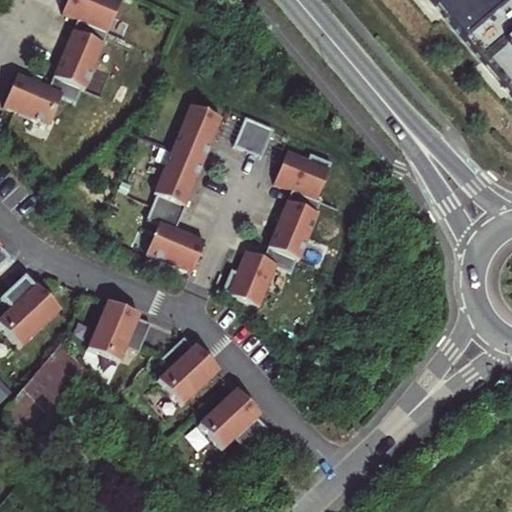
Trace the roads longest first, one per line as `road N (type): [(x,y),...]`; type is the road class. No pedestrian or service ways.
road 1 (residential): [(0,221),(33,250),(204,327),(341,476)]
road 2 (secondary): [(385,103),(468,238),(475,272)]
road 3 (tertiary): [(476,300),(461,339),(376,444)]
road 4 (secondary): [(511,210),(471,185),(385,103)]
road 5 (tertiary): [(376,444),(511,349)]
road 6 (secondary): [(385,103),(297,0)]
